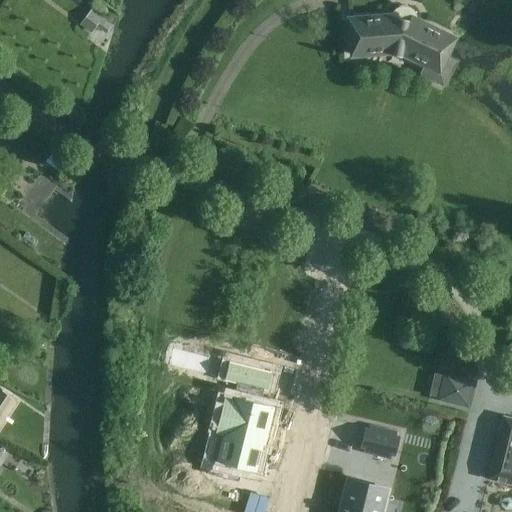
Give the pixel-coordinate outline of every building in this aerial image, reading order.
[(91,9),(80,24),(91,33),(96,26),(102,18),(91,9)] [(358,20),(348,20),(350,54),(392,52),(404,54),(438,71),(453,40),(417,22),(390,17),(358,20)] [(13,116),(0,132),(0,135),(40,166),(54,148),(44,140),(20,121),(13,116)] [(164,350),(160,365),(199,375),(203,359),(164,350)] [(223,437),(216,464),(253,472),(262,435),(265,435),(271,411),(254,407),(257,391),(264,393),(268,375),(230,366),(226,383),(236,386),(232,401),(225,400),(217,436),(223,437)] [(442,375),(437,397),(441,398),(440,401),(468,408),(475,382),(459,378),(446,375),(446,376),(442,375)] [(0,426),(16,402),(10,397),(10,396),(1,390),(0,391),(0,426)] [(511,418),(503,416),(488,479),(511,484),(511,418)] [(367,429),(362,447),(366,448),(365,452),(389,458),(390,455),(390,454),(394,455),(399,437),(395,436),(396,433),(371,427),(371,430),(367,429)] [(339,511),(381,511),(388,484),(349,475),(339,511)]
